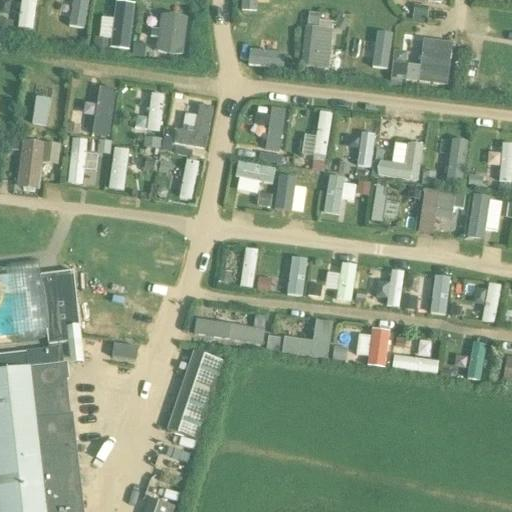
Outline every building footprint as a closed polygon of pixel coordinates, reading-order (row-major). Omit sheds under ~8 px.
[(25,0),(24,28),(41,28),(41,0),(25,0)] [(404,0),(405,18),(433,17),(433,7),(415,8),(415,0),(404,0)] [(192,16),(168,11),(162,38),(185,43),(192,16)] [(315,20),(312,65),(334,66),(336,21),(315,20)] [(45,21),(44,36),(81,40),(82,25),(45,21)] [(358,73),(382,71),(379,29),(355,31),(358,73)] [(454,40),(426,39),(424,83),(452,84),(454,40)] [(276,41),(263,40),(261,63),(294,66),(295,49),(276,48),(276,41)] [(20,117),(21,81),(7,81),(7,117),(20,117)] [(150,93),(149,134),(167,135),(168,94),(150,93)] [(183,124),(200,127),(203,106),(186,103),(183,124)] [(33,124),(67,125),(67,110),(33,109),(33,124)] [(290,152),(288,111),(273,112),(273,125),(270,125),(270,153),(290,152)] [(115,134),(115,113),(74,114),(74,124),(99,123),(99,134),(115,134)] [(321,113),(321,157),(336,157),(336,113),(321,113)] [(377,171),(378,134),(365,133),(364,170),(377,171)] [(165,151),(167,139),(153,137),(151,149),(165,151)] [(424,173),(425,142),(412,142),(412,139),(391,139),(390,172),(424,173)] [(454,139),(455,182),(471,182),(470,139),(454,139)] [(27,141),(26,185),(50,185),(51,141),(27,141)] [(503,177),(511,177),(511,142),(506,142),(503,177)] [(74,143),(75,183),(90,182),(89,143),(74,143)] [(117,193),(135,193),(134,148),(116,148),(117,193)] [(189,155),(188,196),(203,196),(203,156),(189,155)] [(241,181),(281,183),(279,211),(297,213),(298,192),(329,194),(330,170),(242,164),(241,181)] [(342,165),(343,218),(355,217),(354,165),(342,165)] [(399,222),(397,181),(385,182),(387,223),(399,222)] [(424,232),(439,232),(440,215),(456,215),(456,193),(424,193),(424,232)] [(493,199),(471,198),(469,236),(491,236),(493,199)] [(119,231),(113,267),(126,269),(132,233),(119,231)] [(244,250),(244,290),(263,290),(262,250),(244,250)] [(81,341),(73,273),(40,277),(38,261),(0,265),(0,344),(48,339),(49,345),(81,341)] [(135,261),(135,278),(171,279),(172,262),(135,261)] [(360,302),(361,268),(346,267),(345,301),(360,302)] [(408,308),(409,272),(394,271),(392,308),(408,308)] [(451,318),(455,280),(441,278),(437,317),(451,318)] [(382,301),(391,302),(391,283),(382,283),(382,301)] [(485,284),(478,319),(501,324),(508,289),(485,284)] [(110,293),(110,312),(130,313),(131,293),(110,293)] [(141,332),(142,319),(119,319),(119,331),(141,332)] [(272,326),(203,321),(202,337),(271,342),(272,326)] [(319,341),(284,337),(282,352),(332,358),(337,324),(321,322),(319,341)] [(392,364),(393,328),(373,328),(373,364),(392,364)] [(475,343),(474,380),(490,380),(491,343),(475,343)] [(115,346),(112,358),(136,362),(138,349),(115,346)] [(0,511),(80,511),(70,416),(68,416),(64,382),(69,382),(67,364),(62,364),(60,350),(25,354),(27,370),(0,373),(0,511)] [(199,443),(226,365),(193,353),(167,432),(199,443)] [(397,372),(444,374),(444,360),(398,358),(397,372)] [(129,373),(131,364),(105,359),(103,368),(129,373)] [(124,382),(122,408),(133,408),(135,383),(124,382)] [(176,492),(179,480),(154,474),(152,486),(176,492)] [(144,511),(173,511),(175,508),(149,499),(144,511)]
